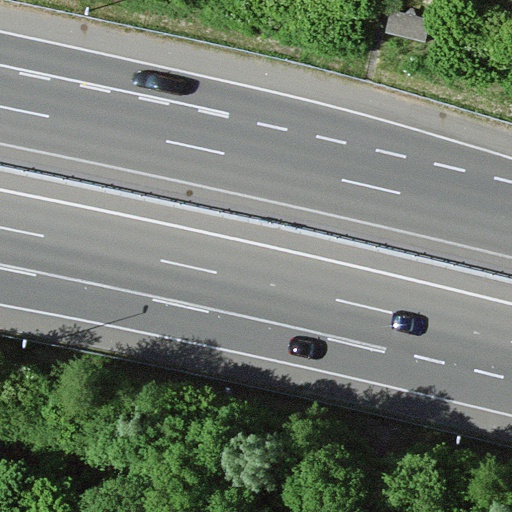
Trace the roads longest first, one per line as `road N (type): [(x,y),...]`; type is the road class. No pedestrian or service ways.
road 1 (motorway): [(0,228),(511,342)]
road 2 (motorway): [(511,220),(0,107)]
